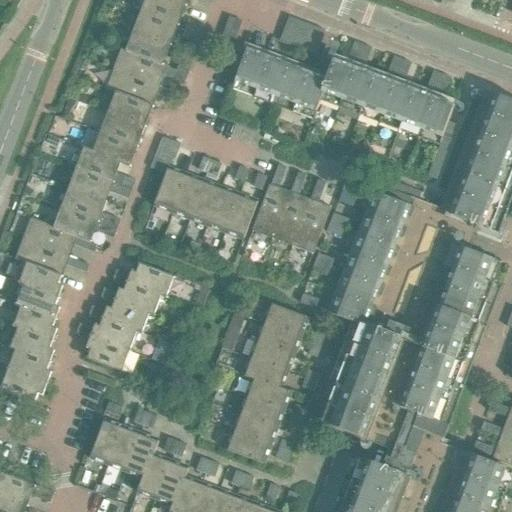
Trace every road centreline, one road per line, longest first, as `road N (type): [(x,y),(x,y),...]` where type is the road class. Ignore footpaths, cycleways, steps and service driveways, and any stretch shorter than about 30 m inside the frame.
road 1 (residential): [(181,125),(160,130),(123,244),(75,308),(66,348),(71,388),(52,446)]
road 2 (tertiary): [(328,0),(511,70)]
road 3 (tertiary): [(0,152),(56,0)]
road 4 (residential): [(181,125),(226,0)]
